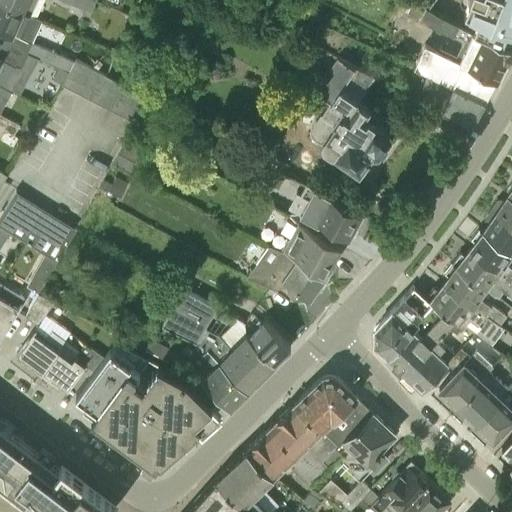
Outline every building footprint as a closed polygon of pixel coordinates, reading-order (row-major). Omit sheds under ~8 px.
[(0,0),(0,27),(8,31),(31,41),(42,19),(30,14),(30,13),(0,0)] [(36,0),(0,0),(30,13),(31,14),(36,0)] [(64,0),(90,11),(94,0),(64,0)] [(502,44),(502,42),(507,30),(511,31),(511,0),(468,0),(464,13),(477,18),(473,29),(473,30),(502,44)] [(511,46),(502,42),(502,44),(473,30),(473,29),(442,14),(425,4),(419,17),(468,40),(459,60),(424,43),(413,67),(427,73),(485,101),(497,79),(498,79),(508,58),(509,58),(511,51),(511,46)] [(31,41),(26,52),(38,58),(48,62),(57,66),(57,65),(68,70),(74,60),(56,52),(53,51),(31,41)] [(11,90),(22,68),(19,67),(20,65),(15,62),(14,64),(0,56),(0,84),(11,90)] [(74,60),(68,70),(61,82),(73,89),(87,64),(75,58),(74,60)] [(331,154),(340,152),(359,165),(370,149),(374,152),(378,151),(390,134),(389,130),(364,112),(369,104),(359,97),(375,75),(339,58),(322,86),(332,95),(321,113),(320,112),(310,128),(311,135),(321,142),(322,148),(331,154)] [(73,89),(86,95),(99,70),(87,64),(73,89)] [(57,65),(57,66),(51,77),(61,82),(68,70),(57,65)] [(86,95),(98,102),(111,77),(99,70),(86,95)] [(447,97),(441,109),(455,115),(472,125),(485,101),(427,73),(422,86),(447,97)] [(98,102),(110,108),(123,83),(111,77),(98,102)] [(110,108),(122,115),(135,90),(123,83),(110,108)] [(14,134),(19,123),(0,112),(0,110),(11,91),(0,84),(0,126),(3,129),(14,134)] [(134,121),(136,118),(146,100),(148,96),(135,90),(122,115),(134,121)] [(146,100),(136,118),(151,127),(160,108),(146,100)] [(129,130),(123,141),(142,152),(148,141),(129,130)] [(244,149),(286,171),(290,164),(275,155),(277,140),(253,133),(244,149)] [(123,141),(117,152),(137,163),(142,152),(123,141)] [(137,163),(117,152),(112,161),(131,172),(137,163)] [(208,189),(214,176),(202,171),(196,183),(208,189)] [(115,176),(112,183),(103,178),(98,187),(107,192),(118,198),(127,182),(115,176)] [(316,223),(318,219),(348,235),(357,220),(354,218),(358,210),(306,181),(300,193),(308,198),(300,213),(316,223)] [(45,253),(56,260),(76,227),(33,200),(16,189),(0,214),(0,224),(5,228),(45,253)] [(511,194),(508,192),(495,211),(511,222),(511,194)] [(511,222),(495,211),(483,229),(511,252),(511,253),(511,222)] [(282,249),(295,257),(324,276),(335,259),(333,258),(340,247),(296,223),(282,249)] [(470,246),(511,277),(511,264),(506,260),(511,253),(511,252),(483,229),(470,246)] [(504,287),(511,292),(511,277),(470,246),(457,263),(484,285),(496,294),(498,296),(504,287)] [(56,260),(45,253),(33,275),(44,281),(56,260)] [(275,290),(282,280),(310,297),(324,276),(295,257),(289,266),(274,256),(259,280),(275,290)] [(444,280),(500,322),(505,314),(490,301),(496,294),(484,285),(457,263),(444,280)] [(426,295),(435,302),(455,317),(464,323),(463,324),(490,344),(503,327),(499,323),(500,322),(444,280),(438,288),(434,285),(426,295)] [(218,359),(218,360),(247,388),(275,361),(248,335),(249,334),(246,331),(232,345),(221,335),(206,327),(219,305),(178,284),(158,323),(196,343),(197,342),(207,347),(218,359)] [(375,326),(375,342),(387,354),(412,327),(418,321),(435,302),(426,295),(414,286),(405,296),(404,295),(375,326)] [(0,288),(0,336),(21,302),(0,288)] [(38,291),(25,315),(38,324),(54,299),(38,291)] [(437,336),(447,326),(455,317),(435,302),(418,321),(412,327),(387,354),(404,370),(437,336)] [(463,324),(464,323),(455,317),(447,326),(456,333),(463,324)] [(291,345),(264,319),(249,334),(248,335),(275,361),(291,345)] [(17,351),(42,370),(58,349),(65,339),(52,329),(45,338),(33,330),(17,351)] [(170,359),(175,348),(150,335),(145,346),(170,359)] [(437,336),(404,370),(422,387),(448,360),(438,351),(445,344),(437,336)] [(100,361),(90,374),(76,392),(96,408),(91,414),(156,462),(159,458),(161,459),(215,405),(204,393),(195,384),(186,375),(116,338),(104,355),(100,361)] [(72,359),(58,349),(42,370),(67,388),(82,368),(90,374),(100,361),(104,355),(91,346),(81,361),(75,356),(72,359)] [(439,387),(456,403),(489,369),(492,365),(475,348),(465,359),(464,358),(453,372),(439,387)] [(218,360),(201,376),(230,405),(247,388),(218,360)] [(489,369),(456,403),(475,421),(507,386),(489,369)] [(338,443),(372,409),(336,374),(335,373),(334,373),(325,373),(324,373),(323,374),(294,401),(332,437),(338,443)] [(493,438),(506,423),(511,418),(511,382),(508,387),(507,386),(475,421),(493,438)] [(335,444),(336,445),(338,443),(332,437),(294,401),(272,423),(319,474),(329,465),(322,458),(335,444)] [(374,470),(375,469),(387,457),(378,449),(395,431),(372,409),(338,443),(336,445),(343,452),(342,453),(348,459),(362,458),(374,470)] [(0,511),(110,511),(117,504),(82,478),(81,479),(80,481),(70,474),(73,470),(60,461),(58,465),(0,420),(0,511)] [(272,423),(246,447),(273,475),(287,462),(309,484),(319,474),(272,423)] [(511,456),(511,435),(501,446),(511,456)] [(262,486),(273,475),(246,447),(216,476),(243,504),(250,511),(281,511),(284,508),(277,501),(262,486)] [(369,501),(379,510),(384,505),(391,511),(393,511),(399,507),(428,477),(412,461),(379,495),(370,486),(363,495),(369,501)] [(232,511),(241,502),(243,504),(216,476),(184,511),(232,511)] [(436,511),(443,504),(449,498),(443,492),(444,492),(428,477),(399,507),(393,511),(436,511)] [(363,495),(370,486),(361,478),(338,502),(350,508),(356,502),(363,495)] [(322,494),(312,487),(299,504),(309,511),(322,494)] [(363,508),(369,501),(363,495),(356,502),(363,508)]
